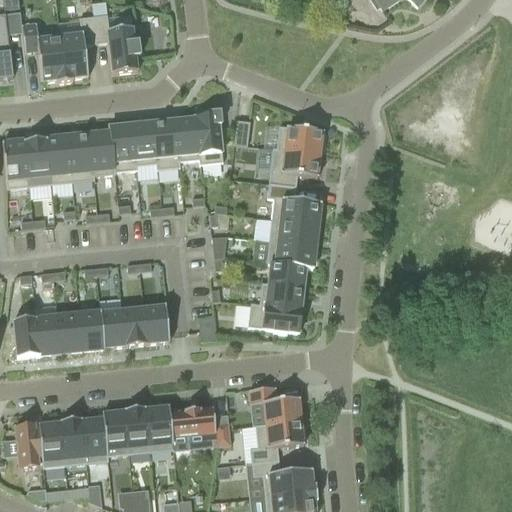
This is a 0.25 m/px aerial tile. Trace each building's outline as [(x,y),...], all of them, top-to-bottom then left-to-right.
[(1,0),(1,2),(3,17),(19,15),(17,0),(1,0)] [(371,0),(373,1),(371,5),(375,11),(379,11),(381,14),(398,3),(401,0),(402,0),(416,11),(426,0),(371,0)] [(0,83),(12,82),(4,19),(0,19),(0,83)] [(139,63),(138,49),(134,49),(132,35),(108,37),(106,22),(93,23),(96,50),(108,49),(112,81),(137,78),(135,63),(139,63)] [(87,84),(84,52),(96,50),(93,23),(79,25),(81,41),(59,43),(64,89),(72,88),(72,85),(87,84)] [(64,89),(59,43),(37,46),(36,30),(21,32),(24,59),(37,57),(41,89),(56,87),(56,90),(64,89)] [(222,167),(218,130),(220,130),(218,118),(207,119),(207,121),(194,122),(199,170),(222,167)] [(199,170),(194,122),(194,123),(173,125),(178,173),(179,173),(178,167),(198,165),(198,170),(199,170)] [(178,173),(173,125),(152,127),(156,175),(178,173)] [(246,151),(248,127),(236,126),(233,150),(246,151)] [(156,175),(152,127),(130,129),(135,175),(136,175),(135,171),(155,169),(156,175)] [(135,175),(130,129),(109,132),(113,179),(114,179),(114,177),(135,175)] [(113,179),(109,132),(108,132),(108,138),(88,140),(92,185),(93,185),(93,181),(113,179)] [(322,158),(324,141),(321,141),(322,137),(278,132),(275,154),(319,159),(319,157),(322,158)] [(92,185),(88,140),(66,142),(71,188),(92,185)] [(71,188),(66,142),(45,144),(49,190),(71,188)] [(45,144),(23,146),(28,192),(49,190),(45,144)] [(28,192),(23,146),(1,148),(5,194),(28,192)] [(275,155),(271,154),(269,177),(267,189),(294,192),(296,181),(316,183),(319,160),(283,156),(275,155)] [(316,230),(319,208),(293,205),(294,193),(267,190),(266,203),(273,204),(270,225),(316,230)] [(202,202),(190,204),(191,211),(203,210),(202,202)] [(129,217),(129,209),(117,211),(118,219),(129,217)] [(225,220),(226,212),(214,210),(213,218),(225,220)] [(173,219),(172,211),(160,212),(161,220),(173,219)] [(161,220),(160,212),(148,213),(149,221),(161,220)] [(74,223),(74,215),(62,216),(62,224),(74,223)] [(109,226),(108,218),(96,219),(97,227),(109,226)] [(97,227),(96,219),(84,220),(85,228),(97,227)] [(217,231),(216,219),(208,220),(209,231),(217,231)] [(44,232),(43,224),(31,225),(32,233),(44,232)] [(32,233),(31,225),(19,226),(20,234),(32,233)] [(314,252),(316,230),(270,225),(268,246),(314,252)] [(225,241),(210,243),(211,252),(213,264),(221,263),(223,263),(225,241)] [(311,273),(314,252),(268,246),(265,268),(311,273)] [(222,275),(221,263),(213,264),(214,276),(222,275)] [(150,276),(149,268),(137,269),(138,277),(150,276)] [(302,294),(304,273),(311,274),(311,273),(265,268),(265,269),(269,269),(267,289),(261,288),(261,289),(302,294)] [(138,277),(137,269),(125,270),(126,278),(138,277)] [(107,280),(106,272),(94,273),(95,281),(107,280)] [(95,281),(94,273),(82,274),(83,282),(95,281)] [(64,284),(63,276),(51,277),(52,285),(64,284)] [(52,285),(51,277),(39,279),(40,286),(52,285)] [(31,288),(30,280),(18,281),(19,289),(31,288)] [(300,314),(302,294),(261,289),(258,310),(249,309),(249,310),(301,315),(300,314)] [(219,307),(218,295),(210,295),(211,307),(219,307)] [(168,346),(164,310),(142,312),(145,348),(168,346)] [(298,338),(301,315),(249,310),(246,332),(272,335),(272,338),(285,339),(286,336),(298,338)] [(145,348),(142,312),(120,314),(124,350),(145,348)] [(124,350),(120,314),(99,317),(102,352),(124,350)] [(102,352),(99,317),(77,319),(81,355),(102,352)] [(81,355),(77,319),(56,321),(59,357),(81,355)] [(59,357),(56,321),(35,323),(35,322),(34,322),(38,360),(39,360),(39,359),(59,357)] [(196,322),(199,348),(214,346),(212,321),(196,322)] [(38,360),(34,322),(12,324),(16,362),(38,360)] [(300,427),(297,404),(276,406),(274,392),(247,395),(249,410),(262,409),(264,430),(300,427)] [(214,437),(212,413),(184,416),(183,412),(168,414),(168,411),(166,412),(170,455),(172,455),(171,442),(214,437)] [(149,457),(144,414),(144,412),(123,414),(123,416),(127,460),(149,457)] [(170,455),(166,412),(144,414),(149,457),(170,455)] [(127,460),(123,416),(101,418),(106,467),(107,466),(107,462),(127,460)] [(106,467),(101,418),(101,423),(80,425),(85,469),(106,467)] [(236,433),(234,421),(227,422),(228,434),(236,433)] [(85,469),(80,425),(80,424),(59,426),(59,427),(63,471),(85,469)] [(63,471),(59,427),(37,429),(42,473),(63,471)] [(277,465),(276,453),(302,450),(300,427),(264,430),(254,431),(256,453),(249,454),(250,468),(277,465)] [(42,473),(37,429),(28,430),(28,428),(18,429),(18,431),(13,432),(18,474),(37,472),(37,467),(41,466),(41,473),(42,473)] [(212,452),(229,451),(228,440),(211,442),(212,452)] [(315,498),(314,490),(312,490),(310,475),(278,478),(277,465),(250,468),(251,482),(261,481),(263,503),(315,498)] [(88,491),(77,492),(78,502),(88,506),(89,503),(88,491)] [(44,497),(44,494),(26,495),(25,500),(39,506),(45,506),(44,497)] [(89,503),(88,506),(100,511),(98,494),(88,495),(89,503)] [(57,496),(44,497),(45,506),(58,504),(57,496)] [(313,511),(313,506),(316,506),(315,498),(263,503),(264,511),(313,511)]
